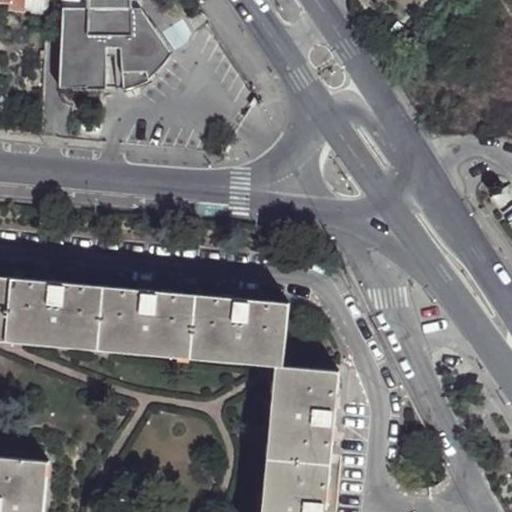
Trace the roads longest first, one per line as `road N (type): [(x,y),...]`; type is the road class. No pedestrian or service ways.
road 1 (residential): [(0,167),(253,191)]
road 2 (secondary): [(389,205),(511,382)]
road 3 (secondary): [(421,174),(315,0)]
road 4 (secondary): [(511,302),(421,174)]
road 5 (residential): [(253,191),(285,209),(333,215),(389,205)]
road 6 (secondary): [(244,0),(324,113)]
road 7 (residential): [(421,174),(358,111),(324,113)]
